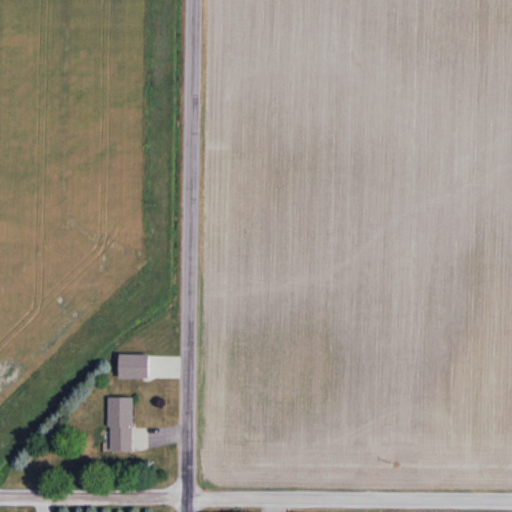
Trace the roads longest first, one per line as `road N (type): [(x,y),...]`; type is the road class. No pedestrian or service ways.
road 1 (residential): [(511,499),(0,493)]
road 2 (residential): [(183,511),(189,0)]
